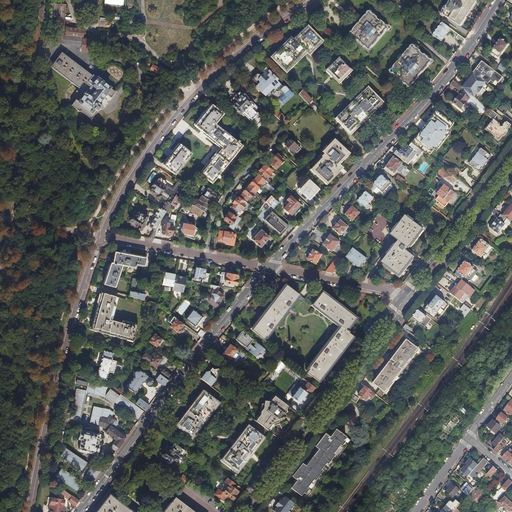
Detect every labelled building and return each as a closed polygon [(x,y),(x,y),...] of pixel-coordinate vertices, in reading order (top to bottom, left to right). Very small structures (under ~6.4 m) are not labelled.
[(444,10),(442,14),(449,19),(450,17),(453,19),(452,21),(459,25),(475,0),(474,0),(448,0),(445,6),(445,7),(444,10)] [(54,42),(61,43),(61,36),(65,5),(51,3),(47,32),(55,33),(54,42)] [(28,60),(34,61),(38,27),(36,26),(36,20),(41,21),(43,6),(34,4),(28,60)] [(129,23),(129,20),(127,20),(128,12),(121,11),(118,30),(126,31),(127,23),(129,23)] [(129,20),(129,23),(128,31),(135,32),(137,24),(138,25),(139,22),(137,21),(138,13),(131,12),(129,20)] [(386,25),(371,12),(367,12),(350,32),(350,36),(366,49),(370,49),(387,29),(386,25)] [(208,27),(216,37),(231,25),(223,15),(208,27)] [(448,32),(450,29),(442,22),(439,25),(432,35),(441,42),(448,32)] [(296,41),(293,38),(272,59),(286,72),(307,52),(309,54),(323,41),(310,27),(296,41)] [(66,36),(83,37),(83,30),(66,29),(66,36)] [(458,34),(456,38),(462,43),(465,39),(458,34)] [(62,44),(79,46),(80,38),(65,37),(63,36),(62,44)] [(508,44),(501,38),(490,52),(498,58),(508,44)] [(81,51),(91,52),(92,40),(82,39),(81,51)] [(430,59),(414,45),(410,46),(390,69),(390,73),(406,87),(410,86),(430,63),(430,59)] [(79,111),(91,120),(98,110),(100,111),(102,108),(102,106),(98,103),(105,94),(110,98),(115,92),(91,76),(91,77),(61,53),(50,67),(78,88),(83,83),(90,87),(79,102),(75,99),(71,106),(79,112),(79,111)] [(353,71),(340,57),(328,70),(341,83),(353,71)] [(476,68),(473,72),(474,73),(486,82),(488,84),(490,81),(493,84),(496,81),(498,83),(503,77),(481,61),(478,65),(480,66),(478,70),(476,68)] [(28,84),(35,85),(37,67),(30,66),(28,84)] [(165,74),(171,79),(174,75),(167,71),(160,66),(159,68),(153,66),(150,70),(162,75),(163,74),(165,74)] [(260,76),(259,75),(253,80),(257,84),(255,86),(265,96),(273,88),(274,89),(275,90),(276,91),(277,91),(278,91),(278,90),(279,90),(283,94),(278,99),(283,103),(293,94),(292,93),(285,86),(284,86),(283,86),(282,86),(276,80),(278,79),(265,67),(263,70),(262,70),(262,71),(262,72),(263,73),(260,76)] [(474,73),(462,88),(464,89),(473,96),(474,97),(478,93),(479,94),(483,88),(482,87),(486,82),(474,73)] [(453,82),(451,85),(460,92),(461,91),(462,92),(464,90),(453,82)] [(385,103),(372,89),(339,123),(353,137),(374,114),(385,103)] [(471,99),(473,96),(464,89),(464,90),(462,92),(461,91),(460,92),(458,94),(459,95),(453,102),(465,112),(466,110),(469,112),(473,108),(470,106),(471,104),(468,102),(470,99),(471,99)] [(303,100),(307,104),(317,113),(321,110),(310,99),(301,90),(297,94),(303,100)] [(246,97),(240,91),(230,100),(234,104),(232,105),(243,116),(244,115),(255,127),(263,119),(253,107),(255,105),(252,102),(251,103),(246,97)] [(26,105),(33,106),(34,93),(27,93),(26,105)] [(162,165),(174,174),(172,177),(178,182),(182,184),(183,182),(189,174),(196,178),(200,174),(211,184),(220,173),(242,146),(238,143),(239,141),(238,140),(237,142),(215,124),(223,114),(211,105),(208,109),(198,122),(194,127),(183,118),(176,126),(169,135),(179,144),(176,148),(177,148),(166,161),(162,165)] [(273,114),(281,122),(285,125),(288,122),(277,110),(273,114)] [(321,110),(317,113),(322,118),(325,114),(321,110)] [(424,132),(422,130),(411,144),(422,152),(426,155),(429,151),(430,151),(434,145),(437,147),(447,134),(444,132),(449,126),(448,126),(451,122),(436,111),(426,124),(428,126),(427,127),(425,130),(424,132)] [(508,130),(511,125),(507,122),(504,126),(503,126),(502,127),(501,127),(500,126),(500,125),(500,124),(499,124),(499,123),(494,120),(498,115),(492,111),(491,113),(488,116),(493,120),(486,129),(496,137),(495,137),(495,138),(496,139),(497,140),(498,140),(499,140),(500,140),(503,136),(504,136),(505,136),(507,132),(508,132),(508,131),(508,130)] [(285,134),(280,130),(275,135),(279,140),(285,134)] [(295,151),(296,152),(300,148),(290,138),(286,141),(285,141),(283,142),(283,144),(293,153),(295,151)] [(342,160),(341,158),(347,152),(334,139),(323,150),(326,152),(317,161),(318,163),(312,169),(316,172),(315,174),(324,182),(335,171),(337,172),(342,167),(338,164),(342,160)] [(393,147),(390,150),(408,165),(417,154),(419,156),(422,152),(411,144),(411,143),(408,147),(405,145),(399,152),(393,147)] [(481,149),(469,164),(474,168),(479,172),(491,156),(481,148),(481,149)] [(271,157),(267,162),(275,170),(280,164),(279,164),(283,160),(276,154),(273,158),(271,157)] [(394,157),(390,162),(384,170),(393,176),(403,164),(394,157)] [(262,167),(256,173),(258,174),(264,180),(266,182),(268,179),(267,178),(270,174),(272,171),(269,168),(269,169),(265,166),(263,168),(262,167)] [(446,178),(453,183),(457,178),(442,167),(437,173),(445,179),(446,178)] [(248,182),(246,185),(255,192),(257,190),(256,189),(260,185),(264,180),(258,174),(253,180),(250,183),(248,182)] [(392,183),(382,175),(369,188),(380,197),(392,183)] [(165,199),(164,200),(166,201),(165,202),(164,201),(160,207),(161,208),(161,209),(165,211),(170,204),(175,195),(177,192),(178,191),(182,184),(178,182),(173,190),(167,187),(166,188),(163,186),(165,183),(164,182),(165,181),(160,178),(159,179),(158,178),(156,182),(155,182),(151,187),(153,187),(150,191),(157,196),(156,197),(159,199),(161,196),(165,199)] [(310,178),(299,189),(311,200),(322,189),(310,178)] [(252,194),(253,195),(255,192),(246,185),(244,187),(246,188),(242,192),(249,198),(252,194)] [(448,202),(455,193),(444,185),(438,194),(439,195),(438,195),(439,196),(437,199),(437,200),(445,207),(446,206),(448,204),(448,202)] [(213,193),(213,192),(203,186),(198,194),(201,196),(203,197),(211,202),(212,198),(215,194),(213,193)] [(374,197),(366,191),(356,203),(366,212),(371,206),(368,204),(374,197)] [(178,196),(175,195),(170,204),(174,207),(180,198),(178,197),(178,196)] [(196,198),(192,205),(193,206),(203,211),(205,208),(206,208),(208,205),(211,202),(203,197),(201,196),(198,200),(196,198)] [(230,208),(231,209),(230,210),(231,211),(239,215),(239,216),(243,211),(240,209),(241,209),(243,206),(251,211),(253,207),(237,196),(235,199),(232,203),(234,204),(232,207),(231,206),(230,208)] [(276,200),(270,196),(265,201),(270,206),(276,200)] [(291,215),(299,207),(299,205),(290,196),(286,200),(287,200),(284,203),(287,205),(283,208),(290,214),(291,215)] [(192,205),(186,201),(181,208),(186,210),(189,211),(193,206),(192,205)] [(511,203),(502,216),(507,219),(510,222),(511,219),(511,203)] [(360,213),(353,206),(345,215),(353,221),(360,213)] [(152,223),(150,226),(155,229),(165,211),(161,209),(159,207),(154,215),(155,216),(151,222),(152,223)] [(505,224),(504,223),(507,219),(502,216),(494,209),(492,212),(498,217),(490,228),(498,234),(505,224)] [(277,215),(272,210),(269,213),(270,214),(265,219),(277,230),(274,233),(279,237),(288,226),(276,216),(277,215)] [(132,215),(133,216),(129,222),(131,223),(131,225),(134,227),(135,225),(137,226),(136,227),(141,230),(144,225),(143,224),(144,223),(143,222),(144,221),(147,217),(147,216),(145,215),(144,215),(144,216),(138,213),(137,213),(134,211),(132,215)] [(241,219),(238,217),(239,215),(231,211),(229,213),(227,211),(225,214),(226,215),(223,219),(231,224),(233,221),(237,224),(241,219)] [(382,262),(399,276),(431,235),(406,215),(391,235),(398,240),(382,262)] [(349,227),(341,220),(333,229),(341,236),(342,235),(345,237),(347,237),(348,236),(348,234),(351,231),(348,228),(349,227)] [(188,224),(183,223),(181,233),(183,234),(182,235),(194,240),(195,236),(199,231),(194,227),(195,224),(188,222),(188,224)] [(171,235),(173,224),(164,223),(161,233),(171,235)] [(357,224),(355,227),(363,234),(364,233),(366,231),(357,224)] [(260,229),(251,239),(260,247),(269,237),(260,229)] [(222,241),(222,242),(227,243),(233,244),(235,235),(229,234),(229,232),(222,231),(222,232),(219,231),(218,240),(222,241)] [(323,244),(322,243),(320,246),(329,252),(330,250),(333,252),(340,242),(331,235),(323,244)] [(472,250),(473,251),(469,255),(476,259),(479,255),(481,257),(488,248),(490,245),(481,239),(479,242),(479,241),(472,250)] [(360,268),(368,258),(353,247),(353,248),(349,252),(346,257),(349,260),(360,268)] [(322,255),(313,250),(308,260),(317,264),(322,255)] [(113,263),(111,263),(102,289),(129,296),(133,279),(134,274),(138,275),(139,275),(140,275),(141,274),(142,274),(143,273),(143,272),(143,271),(146,258),(115,252),(113,263)] [(343,261),(337,257),(326,272),(333,273),(339,266),(343,261)] [(465,260),(455,274),(462,280),(468,284),(471,280),(472,280),(476,275),(478,272),(473,268),(474,267),(465,260)] [(193,279),(192,279),(191,282),(193,282),(206,284),(207,285),(209,274),(205,273),(206,269),(201,268),(201,266),(196,265),(194,274),(193,279)] [(342,268),(339,266),(333,273),(339,274),(342,268)] [(175,275),(164,272),(163,279),(162,285),(173,287),(175,276),(175,275)] [(237,275),(221,272),(218,287),(234,290),(235,285),(236,285),(237,279),(237,275)] [(186,278),(175,276),(173,287),(172,290),(183,292),(185,281),(186,278)] [(137,279),(133,279),(129,296),(143,300),(145,294),(138,293),(138,292),(134,291),(137,279)] [(468,284),(462,280),(457,287),(465,293),(466,294),(467,293),(471,287),(472,287),(468,284)] [(218,292),(217,291),(218,287),(209,285),(207,294),(207,297),(207,298),(207,299),(207,300),(208,301),(215,307),(220,300),(223,296),(218,292)] [(286,285),(262,316),(251,330),(263,339),(266,336),(266,337),(299,294),(286,285)] [(465,293),(457,287),(455,286),(450,293),(459,300),(465,293)] [(363,323),(322,291),(312,304),(340,326),(308,368),(309,369),(307,372),(319,381),(363,323)] [(91,330),(133,341),(135,334),(138,325),(123,321),(122,323),(112,321),(118,298),(101,293),(91,330)] [(431,314),(434,317),(446,302),(437,295),(426,308),(432,313),(431,314)] [(123,321),(138,325),(135,334),(141,335),(150,306),(126,299),(125,300),(118,298),(112,321),(122,323),(123,321)] [(465,305),(462,309),(468,314),(471,310),(465,305)] [(192,309),(185,319),(195,326),(202,317),(192,309)] [(431,319),(418,309),(412,317),(421,324),(425,319),(429,322),(431,319)] [(181,330),(182,331),(186,326),(173,317),(169,322),(171,324),(170,326),(177,332),(178,333),(179,333),(181,332),(180,331),(181,330)] [(235,339),(246,348),(245,349),(255,357),(259,352),(262,355),(266,350),(252,340),(241,331),(235,339)] [(161,346),(164,341),(154,334),(148,342),(155,347),(156,348),(158,348),(159,346),(160,345),(161,346)] [(419,349),(408,340),(374,383),(386,392),(389,389),(390,389),(395,383),(394,382),(411,359),(412,360),(418,353),(417,352),(419,349)] [(230,345),(223,354),(230,359),(236,351),(237,350),(230,345)] [(147,362),(155,368),(159,363),(158,363),(159,362),(162,364),(164,364),(167,359),(163,356),(155,350),(153,353),(152,353),(150,355),(151,356),(147,362)] [(108,373),(108,372),(111,360),(112,359),(111,359),(113,353),(103,351),(102,356),(98,371),(96,377),(106,380),(108,373)] [(236,351),(230,359),(234,361),(236,361),(240,356),(240,353),(236,351)] [(280,361),(277,365),(273,369),(275,370),(276,369),(278,370),(283,363),(280,361)] [(201,368),(198,366),(193,373),(195,375),(201,368)] [(208,372),(206,372),(200,379),(209,386),(215,379),(214,377),(219,376),(218,369),(214,369),(212,368),(208,372)] [(163,369),(159,374),(168,381),(172,375),(163,369)] [(142,373),(142,371),(133,372),(134,377),(128,386),(129,388),(133,392),(136,392),(143,382),(145,382),(146,383),(148,385),(151,385),(153,382),(159,382),(164,385),(168,381),(159,374),(157,372),(155,374),(158,376),(156,379),(152,380),(150,378),(148,378),(148,376),(144,373),(142,373)] [(268,375),(266,373),(260,380),(263,383),(268,375)] [(304,387),(311,392),(315,388),(308,382),(304,387)] [(307,393),(299,387),(291,397),(299,404),(307,393)] [(370,396),(373,398),(376,395),(365,387),(359,396),(366,401),(370,396)] [(190,438),(218,402),(203,390),(175,426),(190,438)] [(353,394),(350,398),(356,403),(359,399),(353,394)] [(260,412),(260,414),(255,420),(267,430),(272,423),(275,422),(274,420),(283,416),(285,416),(284,413),(283,412),(287,406),(280,401),(274,396),(269,402),(268,401),(264,400),(263,407),(260,412)] [(139,399),(135,404),(145,411),(149,406),(148,405),(148,404),(145,402),(145,403),(139,399)] [(496,419),(494,421),(501,427),(502,428),(505,425),(503,424),(508,418),(501,413),(496,419)] [(107,429),(108,429),(123,441),(126,437),(125,436),(126,434),(123,432),(121,432),(120,433),(114,428),(116,426),(119,422),(113,419),(110,424),(111,424),(107,429)] [(487,426),(495,434),(501,427),(494,421),(493,420),(487,426)] [(264,436),(249,424),(221,461),(236,472),(264,436)] [(80,439),(82,440),(80,450),(96,454),(97,446),(96,446),(98,436),(94,435),(91,434),(90,434),(91,429),(89,429),(87,430),(85,431),(84,432),(81,432),(80,439)] [(116,440),(110,448),(115,451),(123,441),(108,429),(105,432),(116,440)] [(326,434),(326,435),(339,445),(346,436),(336,429),(330,437),(326,434)] [(326,435),(324,433),(315,446),(316,447),(326,435)] [(305,466),(304,464),(293,477),(297,480),(291,488),(301,495),(313,479),(321,469),(325,463),(333,453),(339,445),(326,435),(316,447),(318,449),(305,466)] [(498,437),(493,443),(497,447),(501,442),(504,439),(500,436),(500,435),(498,437)] [(501,442),(497,447),(493,451),(497,454),(505,445),(501,442)] [(175,451),(176,451),(171,447),(167,452),(166,451),(162,456),(168,460),(167,462),(169,464),(172,459),(175,461),(177,459),(180,455),(175,451)] [(82,471),(88,462),(66,448),(60,457),(82,471)] [(511,453),(511,451),(510,449),(502,458),(505,461),(511,454),(511,453)] [(335,454),(333,453),(325,463),(327,464),(335,454)] [(475,469),(478,465),(471,458),(466,464),(468,466),(466,467),(465,466),(462,469),(469,476),(473,472),(475,469)] [(481,470),(488,461),(484,458),(482,460),(478,465),(475,469),(477,471),(480,469),(481,470)] [(304,464),(302,463),(292,476),(293,477),(304,464)] [(93,465),(86,475),(94,481),(101,471),(93,465)] [(491,477),(497,469),(494,467),(486,476),(487,477),(489,475),(491,477)] [(63,468),(56,476),(77,492),(84,483),(63,468)] [(322,470),(321,469),(313,479),(314,480),(322,470)] [(477,475),(473,472),(469,476),(474,480),(477,475)] [(183,474),(178,480),(185,485),(189,479),(183,474)] [(237,491),(231,487),(234,484),(227,478),(218,489),(214,494),(222,500),(223,500),(225,498),(225,497),(226,495),(232,500),(236,495),(235,495),(237,491)] [(506,491),(511,483),(511,482),(509,480),(502,487),(505,490),(503,491),(504,492),(506,491)] [(453,497),(460,489),(455,484),(454,484),(447,492),(453,497)] [(469,495),(475,488),(470,484),(467,488),(464,486),(461,490),(464,492),(468,496),(469,495)] [(486,495),(476,487),(475,488),(469,495),(478,503),(486,495)] [(69,500),(68,501),(75,506),(78,501),(63,490),(61,493),(66,496),(65,497),(69,500)] [(461,504),(468,496),(464,492),(457,500),(461,504)] [(131,511),(128,510),(109,495),(96,511),(131,511)] [(277,507),(275,510),(277,511),(290,511),(291,511),(292,511),(298,505),(285,495),(276,506),(277,507)] [(494,511),(496,510),(497,511),(503,505),(506,508),(508,510),(510,511),(511,511),(511,501),(509,499),(505,496),(500,503),(497,501),(493,506),(487,511),(494,511)] [(48,511),(50,511),(49,511),(63,511),(64,507),(63,507),(64,500),(52,498),(50,497),(49,504),(50,505),(48,511)] [(193,511),(175,497),(163,511),(193,511)] [(457,508),(461,504),(457,500),(455,499),(453,497),(452,498),(455,501),(454,503),(452,501),(451,503),(449,502),(446,505),(449,508),(454,511),(457,508)]
